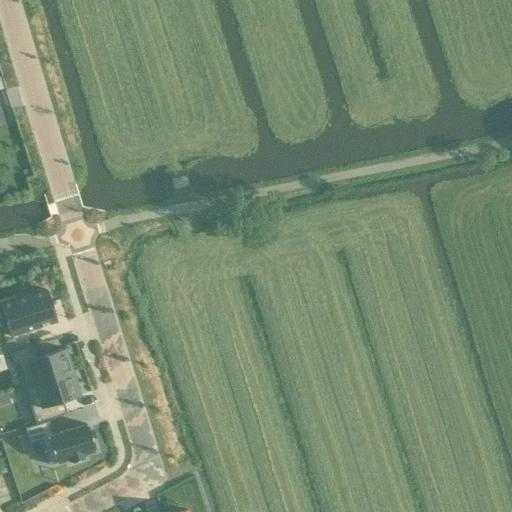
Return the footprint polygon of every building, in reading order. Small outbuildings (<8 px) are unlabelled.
[(46,293),(0,307),(0,311),(9,339),(56,324),(46,293)] [(13,339),(0,343),(0,354),(8,352),(17,349),(13,339)] [(17,349),(8,352),(12,366),(17,365),(24,387),(72,371),(64,348),(38,356),(34,344),(17,349)] [(72,371),(24,387),(35,423),(67,413),(63,401),(79,395),(72,371)] [(48,421),(25,428),(29,443),(41,439),(49,465),(68,459),(69,462),(84,458),(83,454),(95,450),(86,424),(52,434),(48,421)]
